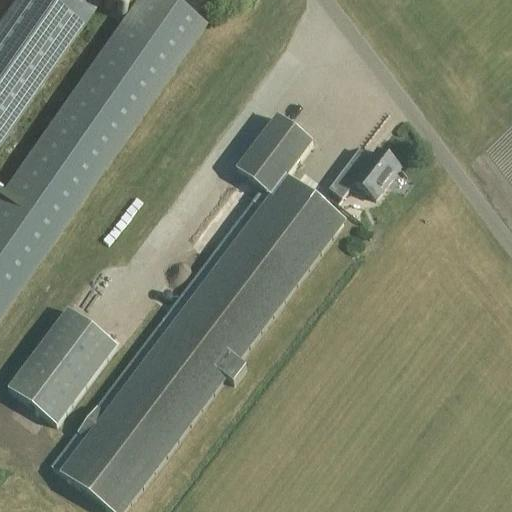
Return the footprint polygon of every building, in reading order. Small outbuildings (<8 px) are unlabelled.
[(19,0),(0,28),(0,321),(206,27),(167,0),(19,0)] [(238,366),(345,226),(287,182),(313,148),(278,121),(237,175),(262,194),(256,202),(257,203),(53,473),(81,494),(72,505),(81,511),(127,511),(226,383),(234,389),(247,373),(238,366)] [(376,204),(400,172),(377,154),(359,178),(348,170),(329,194),(342,203),(354,188),(376,204)] [(57,431),(117,351),(69,314),(8,394),(57,431)] [(17,416),(10,423),(25,438),(32,431),(17,416)]
